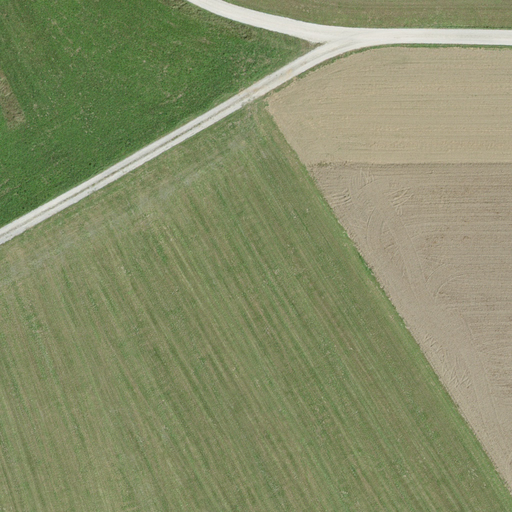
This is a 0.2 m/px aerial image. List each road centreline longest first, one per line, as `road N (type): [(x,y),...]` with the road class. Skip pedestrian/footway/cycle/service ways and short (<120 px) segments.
road 1 (track): [(343,36),(0,236)]
road 2 (track): [(196,0),(343,36),(511,38)]
